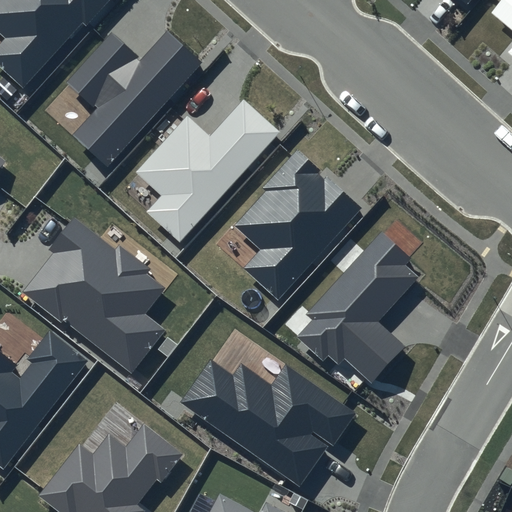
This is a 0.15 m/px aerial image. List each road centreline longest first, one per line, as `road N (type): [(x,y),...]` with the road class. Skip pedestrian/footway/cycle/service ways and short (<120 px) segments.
road 1 (residential): [(298,0),(511,189)]
road 2 (residential): [(511,343),(417,511)]
